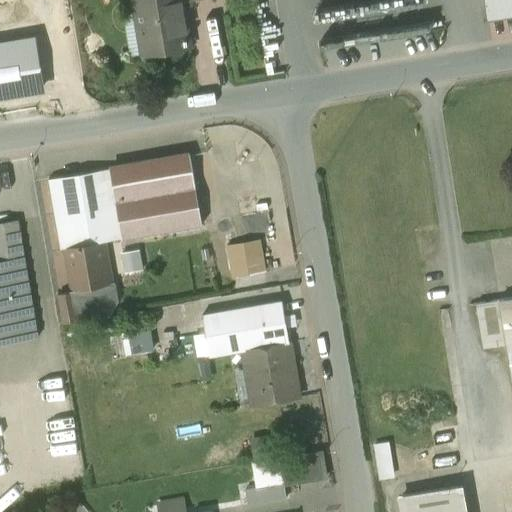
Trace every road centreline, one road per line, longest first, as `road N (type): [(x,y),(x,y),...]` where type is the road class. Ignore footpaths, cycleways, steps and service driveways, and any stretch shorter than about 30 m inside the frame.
road 1 (unclassified): [(365,511),(294,89)]
road 2 (unclassified): [(294,89),(0,131)]
road 3 (unclassified): [(511,51),(294,89)]
